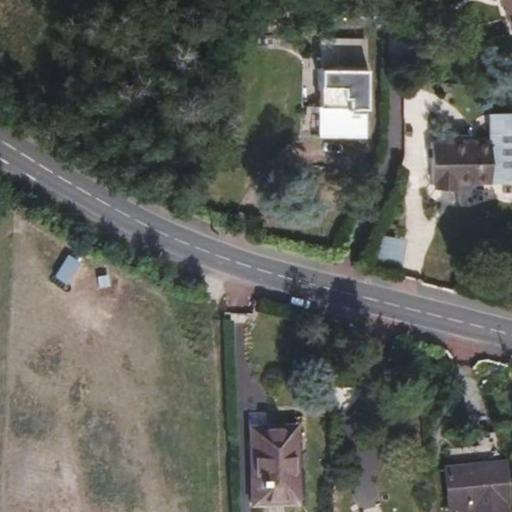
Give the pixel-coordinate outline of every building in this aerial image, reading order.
[(363,119),(364,66),(317,66),(317,119),(363,119)] [(511,165),(511,123),(490,118),(484,142),(430,128),(420,169),(424,169),(422,178),(443,184),(446,175),(478,183),(478,180),(507,187),(511,165)] [(380,254),(403,256),(404,241),(382,238),(380,254)] [(301,504),(292,430),(255,432),(262,506),(301,504)] [(195,460),(209,461),(210,439),(194,438),(195,460)] [(507,511),(501,459),(439,467),(443,506),(467,505),(480,502),(480,511),(507,511)] [(480,511),(480,502),(467,505),(467,511),(480,511)]
